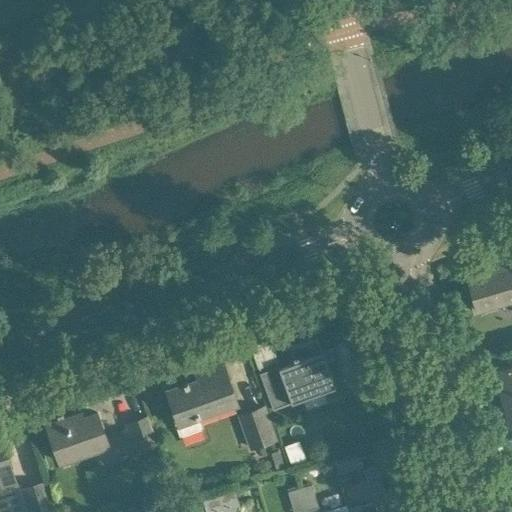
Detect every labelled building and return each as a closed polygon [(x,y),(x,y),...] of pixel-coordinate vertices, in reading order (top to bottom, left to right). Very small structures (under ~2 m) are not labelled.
[(484,271),(468,275),(477,304),(496,299),(497,304),(511,301),(511,303),(511,268),(498,273),(496,267),(488,269),(487,266),(483,268),(484,271)] [(291,362),(260,373),(273,409),(320,392),(315,379),(329,374),(325,362),(336,358),(332,348),(322,352),(317,338),(286,349),(291,362)] [(184,385),(167,391),(174,409),(176,413),(172,415),(180,437),(203,429),(198,416),(237,402),(229,381),(222,362),(203,369),(206,377),(188,383),(187,381),(183,383),(184,385)] [(496,371),(503,397),(511,394),(511,365),(494,370),(495,371),(496,371)] [(511,394),(503,397),(510,423),(509,423),(510,424),(511,423),(511,394)] [(240,414),(252,449),(276,440),(263,405),(240,414)] [(47,425),(54,443),(58,456),(74,450),(76,456),(106,445),(111,459),(133,452),(126,431),(106,439),(97,413),(68,423),(66,418),(47,425)] [(128,424),(134,443),(137,451),(157,444),(148,417),(128,424)] [(13,441),(14,455),(12,455),(13,474),(34,473),(33,440),(13,441)] [(284,446),(292,466),(306,460),(299,440),(284,446)] [(0,481),(2,488),(15,484),(3,443),(0,443),(0,481)] [(276,469),(284,467),(279,450),(271,453),(276,469)] [(381,465),(386,481),(399,477),(394,461),(381,465)] [(383,490),(376,466),(364,469),(371,494),(383,490)] [(55,511),(46,480),(20,488),(27,511),(55,511)] [(298,488),(306,511),(319,508),(312,483),(298,487),(298,488)] [(298,488),(298,487),(288,490),(293,511),(305,511),(306,511),(298,488)] [(361,511),(377,511),(375,503),(361,507),(361,511)]
